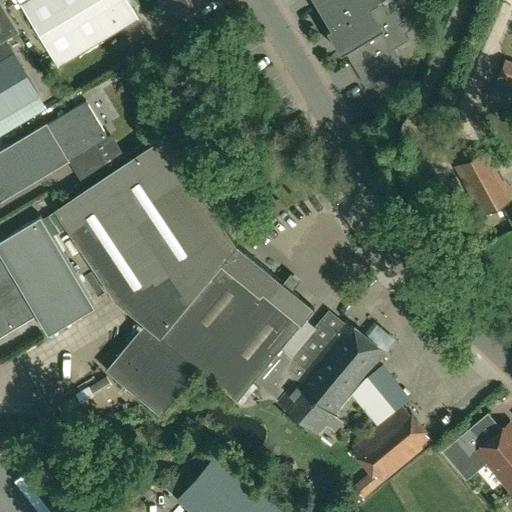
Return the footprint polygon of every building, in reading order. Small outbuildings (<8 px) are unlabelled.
[(0,0),(0,41),(18,31),(0,0)] [(19,0),(57,62),(59,66),(139,18),(128,0),(19,0)] [(169,0),(180,17),(208,0),(169,0)] [(384,75),(403,64),(392,47),(407,38),(397,23),(413,13),(405,0),(315,0),(367,86),(384,75)] [(0,117),(39,95),(16,56),(6,39),(0,42),(0,117)] [(48,122),(47,122),(70,160),(70,159),(108,136),(87,100),(48,123),(48,122)] [(0,201),(70,160),(47,122),(0,150),(0,201)] [(160,129),(51,199),(52,202),(118,298),(141,314),(101,363),(160,408),(196,362),(233,392),(315,299),(233,235),(160,129)] [(511,195),(511,146),(480,153),(489,200),(511,195)] [(0,336),(37,314),(48,333),(95,305),(41,215),(0,238),(0,336)] [(347,320),(345,323),(328,309),(289,356),(306,370),(295,382),(304,389),(310,382),(341,408),(386,353),(347,320)] [(304,389),(295,382),(281,400),(320,433),(341,408),(310,382),(304,389)] [(378,424),(369,432),(351,445),(368,473),(353,486),(363,498),(432,441),(401,403),(378,424)] [(488,411),(442,450),(467,479),(488,461),(511,489),(511,488),(511,423),(511,422),(503,428),(488,411)] [(201,445),(166,485),(179,497),(214,457),(201,445)] [(286,511),(218,452),(214,457),(179,497),(197,511),(286,511)]
